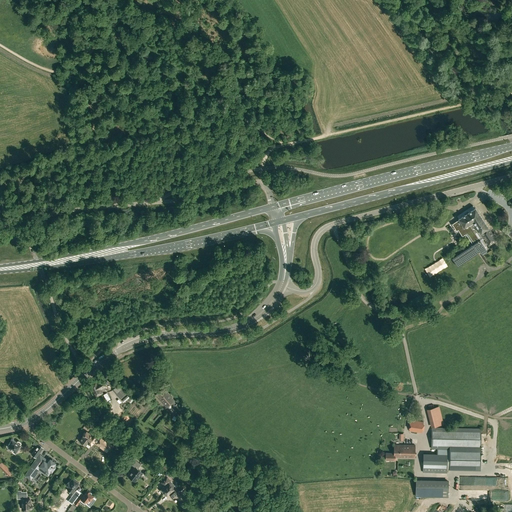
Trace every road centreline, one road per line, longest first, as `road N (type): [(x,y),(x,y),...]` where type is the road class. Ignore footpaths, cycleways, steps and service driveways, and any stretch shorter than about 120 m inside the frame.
road 1 (tertiary): [(25,422),(125,347),(240,326),(281,285)]
road 2 (unclassified): [(0,227),(30,215),(172,201),(251,181),(266,187),(272,206)]
road 3 (unclassified): [(281,285),(301,291),(315,284),(313,249),(325,227),(511,175)]
road 4 (primary): [(272,206),(143,241),(0,266)]
road 5 (primary): [(0,271),(143,252),(274,222)]
road 6 (primary): [(511,146),(272,206)]
road 7 (primary): [(300,215),(511,161)]
